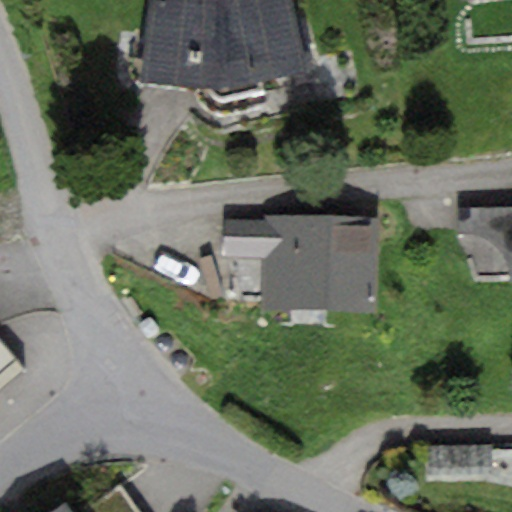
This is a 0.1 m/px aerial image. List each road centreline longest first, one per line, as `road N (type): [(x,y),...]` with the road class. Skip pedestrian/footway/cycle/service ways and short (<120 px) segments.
road 1 (residential): [(64,238),(511,176)]
road 2 (residential): [(341,511),(122,398)]
road 3 (residential): [(64,238),(0,52)]
road 4 (residential): [(122,398),(64,238)]
road 5 (residential): [(122,398),(0,493)]
